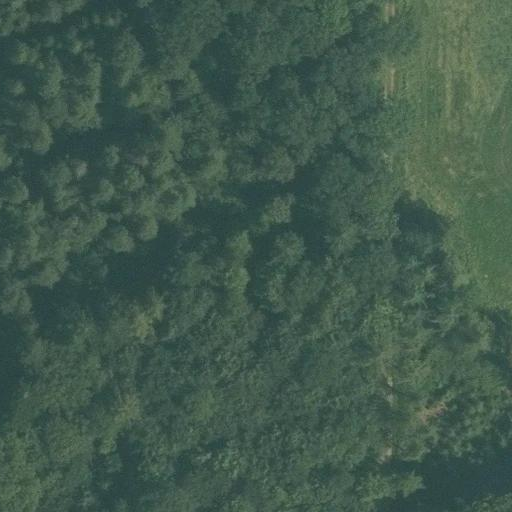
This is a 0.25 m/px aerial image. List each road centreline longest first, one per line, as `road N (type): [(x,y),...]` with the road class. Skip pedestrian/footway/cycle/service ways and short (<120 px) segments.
road 1 (track): [(378,0),(381,511)]
road 2 (track): [(377,246),(304,240),(0,360)]
